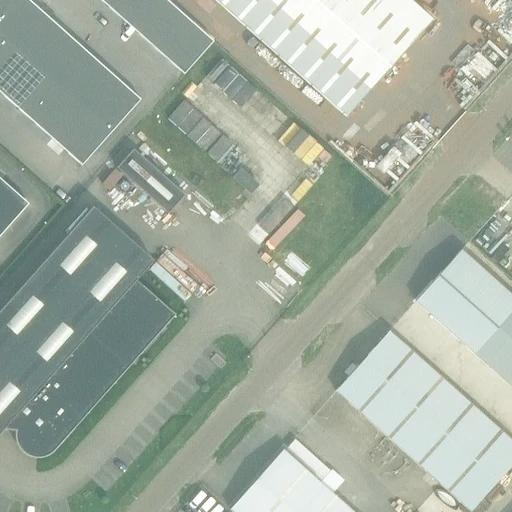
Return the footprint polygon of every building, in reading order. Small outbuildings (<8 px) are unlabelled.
[(27,0),(0,0),(0,93),(81,166),(139,100),(27,0)] [(98,0),(183,75),(212,41),(165,0),(98,0)] [(431,21),(407,0),(214,0),(345,117),(431,21)] [(132,149),(116,168),(167,214),(184,195),(132,149)] [(0,234),(26,205),(0,181),(0,234)] [(266,243),(296,203),(280,191),(250,231),(266,243)] [(48,450),(51,448),(130,359),(133,362),(201,285),(168,256),(159,267),(91,207),(0,309),(0,432),(3,429),(18,432),(18,435),(18,438),(19,441),(20,444),(22,447),(24,449),(27,451),(30,453),(33,454),(36,454),(39,454),(43,453),(46,452),(48,450)] [(511,296),(460,250),(415,302),(511,388),(511,296)] [(272,254),(266,262),(282,275),(289,268),(272,254)] [(511,441),(388,331),(334,391),(470,511),(511,464),(511,441)] [(351,511),(282,450),(229,509),(231,511),(351,511)]
